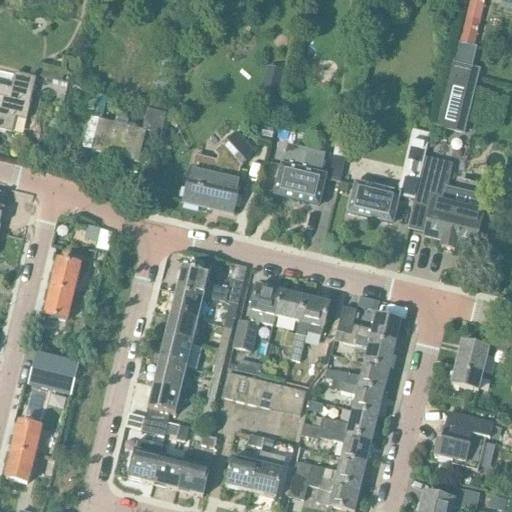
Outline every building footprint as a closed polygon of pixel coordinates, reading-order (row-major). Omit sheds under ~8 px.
[(468,0),(464,20),(458,45),(472,48),(478,23),(479,23),(484,0),(468,0)] [(173,6),(170,19),(188,22),(191,9),(173,6)] [(169,29),(166,42),(183,45),(186,32),(169,29)] [(165,57),(162,69),(177,73),(181,61),(165,57)] [(448,64),(433,128),(462,135),(478,72),(448,64)] [(264,87),(261,101),(273,103),(275,104),(282,72),(268,69),(264,87)] [(42,71),(40,77),(61,82),(63,76),(42,71)] [(0,132),(11,135),(14,122),(25,125),(29,106),(36,80),(15,75),(11,90),(0,87),(0,132)] [(159,78),(156,90),(173,95),(176,83),(159,78)] [(88,120),(81,151),(138,165),(146,135),(161,138),(166,117),(169,108),(151,103),(149,113),(147,112),(142,133),(126,129),(113,126),(102,123),(108,99),(94,96),(88,120)] [(236,180),(239,171),(241,168),(241,167),(254,155),(234,135),(213,155),(217,159),(213,173),(191,168),(190,173),(182,204),(211,211),(212,206),(233,212),(240,181),(236,180)] [(354,184),(346,218),(392,228),(398,200),(414,203),(424,159),(425,159),(430,139),(413,135),(401,188),(389,192),(354,184)] [(307,160),(292,156),(291,159),(287,159),(285,168),(280,167),(271,203),(318,214),(326,183),(327,177),(325,177),(326,173),(318,171),(317,176),(314,175),(317,165),(306,163),(307,160)] [(332,158),(327,182),(340,184),(345,161),(333,158),(332,158)] [(424,159),(414,203),(415,204),(431,207),(425,236),(425,238),(424,241),(440,245),(439,250),(465,256),(467,248),(474,249),(474,247),(480,248),(486,221),(480,220),(481,216),(485,198),(446,189),(449,178),(449,177),(452,166),(426,160),(425,159),(424,159)] [(98,245),(100,235),(88,232),(86,242),(98,245)] [(51,290),(72,295),(78,267),(58,262),(51,290)] [(181,273),(176,294),(203,302),(204,302),(224,306),(228,294),(206,289),(209,278),(190,273),(181,271),(181,273)] [(228,307),(228,308),(237,311),(243,285),(230,283),(228,294),(224,306),(224,307),(228,307)] [(274,320),(281,295),(256,289),(247,325),(239,323),(232,351),(250,356),(257,328),(259,328),(260,326),(272,329),(274,320)] [(65,323),(72,295),(51,290),(44,318),(65,323)] [(198,324),(203,302),(176,294),(170,317),(198,324)] [(299,326),(305,301),(281,295),(274,320),(299,326)] [(359,299),(357,309),(367,311),(369,301),(359,299)] [(305,301),(299,326),(323,332),(329,307),(305,301)] [(232,333),(237,311),(228,308),(223,331),(232,333)] [(367,343),(395,350),(401,324),(374,317),(370,332),(353,328),(356,313),(342,310),(336,335),(344,337),(367,344),(367,343)] [(192,348),(198,324),(170,317),(164,341),(192,348)] [(226,356),(232,333),(223,331),(217,354),(226,356)] [(291,352),(294,337),(285,335),(282,350),(291,352)] [(389,373),(395,350),(367,343),(367,344),(344,337),(336,335),(334,344),(355,349),(365,351),(361,367),(389,373)] [(291,352),(288,364),(300,367),(306,340),(295,337),(291,352)] [(508,356),(511,345),(488,339),(485,350),(460,344),(450,387),(477,393),(487,351),(508,356)] [(186,371),(192,348),(164,341),(158,364),(186,371)] [(220,379),(226,356),(217,354),(211,377),(220,379)] [(32,371),(28,388),(49,393),(70,398),(78,365),(55,359),(51,376),(32,371)] [(181,395),(186,371),(158,364),(153,388),(181,395)] [(250,366),(247,377),(259,379),(261,369),(250,366)] [(383,397),(389,373),(361,367),(358,380),(334,374),(331,384),(332,385),(345,388),(356,391),(383,397)] [(215,403),(220,379),(211,377),(206,401),(215,403)] [(233,405),(239,380),(226,377),(220,402),(233,405)] [(245,407),(251,383),(239,380),(233,405),(245,407)] [(257,410),(263,385),(251,383),(245,407),(257,410)] [(269,413),(275,388),(263,385),(257,410),(269,413)] [(175,418),(181,395),(153,388),(147,412),(175,418)] [(281,416),(287,391),(275,388),(269,413),(281,416)] [(287,391),(281,416),(299,420),(305,395),(287,391)] [(356,391),(350,415),(351,414),(377,421),(383,397),(356,391)] [(209,427),(215,403),(206,401),(200,425),(209,427)] [(306,417),(313,419),(317,406),(310,404),(306,417)] [(372,444),(377,421),(351,414),(347,428),(322,422),(320,432),(372,444)] [(488,441),(491,427),(447,416),(441,441),(437,440),(433,458),(451,462),(449,467),(463,470),(478,474),(485,441),(488,441)] [(167,433),(168,426),(144,421),(141,433),(165,439),(166,433),(167,433)] [(12,455),(34,460),(41,431),(19,425),(12,455)] [(168,426),(167,433),(177,436),(175,442),(186,445),(189,431),(168,426)] [(366,468),(372,444),(320,432),(318,441),(342,447),(339,462),(366,468)] [(260,452),(263,441),(249,438),(247,449),(260,452)] [(215,453),(217,442),(202,439),(200,449),(215,453)] [(263,441),(260,452),(275,455),(277,445),(263,441)] [(153,489),(160,459),(162,449),(137,443),(128,483),(153,489)] [(27,487),(34,460),(12,455),(6,482),(27,487)] [(250,495),(258,461),(248,458),(247,464),(232,461),(225,490),(250,495)] [(177,494),(185,465),(160,459),(153,489),(177,494)] [(258,461),(250,495),(275,502),(282,473),(267,469),(268,464),(258,461)] [(339,462),(334,484),(360,491),(366,468),(339,462)] [(185,465),(177,494),(202,500),(209,470),(185,465)] [(355,511),(360,491),(334,484),(323,482),(293,475),(287,501),(303,505),(307,490),(330,495),(327,509),(338,511),(355,511)] [(469,511),(475,511),(479,496),(453,490),(450,502),(423,495),(419,511),(450,511),(452,508),(469,511)] [(490,499),(488,511),(494,511),(504,511),(506,502),(490,499)]
